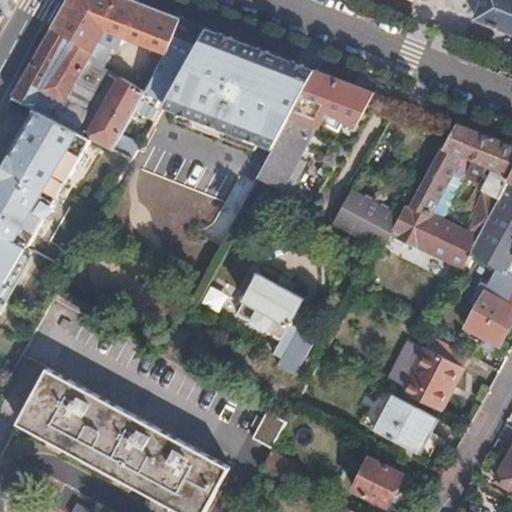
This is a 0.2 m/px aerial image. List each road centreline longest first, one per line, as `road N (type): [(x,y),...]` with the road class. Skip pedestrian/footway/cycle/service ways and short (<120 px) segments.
road 1 (secondary): [(264,0),(511,97)]
road 2 (residential): [(442,511),(511,386)]
